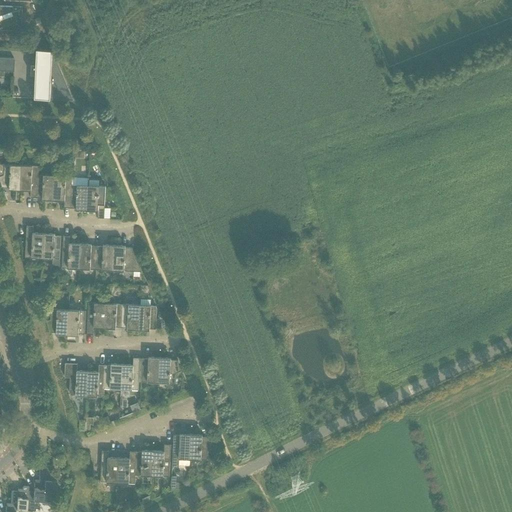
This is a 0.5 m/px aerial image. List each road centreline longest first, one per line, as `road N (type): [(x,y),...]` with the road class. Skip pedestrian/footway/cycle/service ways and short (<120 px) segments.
road 1 (tertiary): [(169,511),(511,339)]
road 2 (residential): [(25,430),(83,444),(173,416),(200,418)]
road 3 (residential): [(17,365),(104,345),(170,342)]
road 4 (residential): [(0,213),(126,227)]
